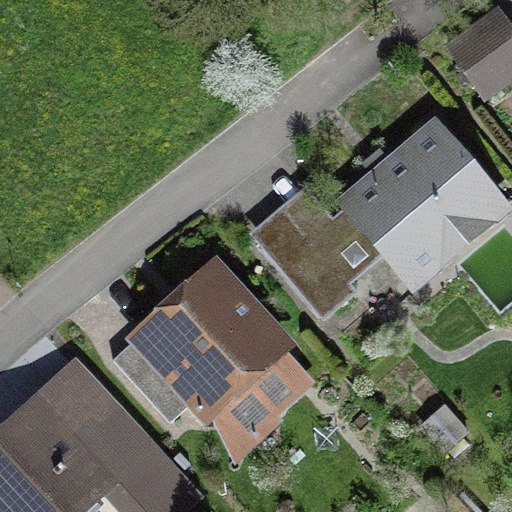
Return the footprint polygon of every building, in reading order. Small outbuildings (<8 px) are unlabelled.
[(511,76),(511,40),(494,15),(446,50),(481,99),(511,76)] [(407,286),(499,208),(434,132),(342,209),(344,212),(276,269),(320,320),(351,294),(323,262),(360,231),(407,286)] [(208,272),(134,340),(205,418),(279,350),(208,272)] [(166,426),(184,410),(167,391),(149,407),(166,426)] [(179,511),(193,500),(143,446),(120,466),(58,399),(35,420),(29,412),(0,438),(0,511),(73,511),(99,489),(120,511),(179,511)]
